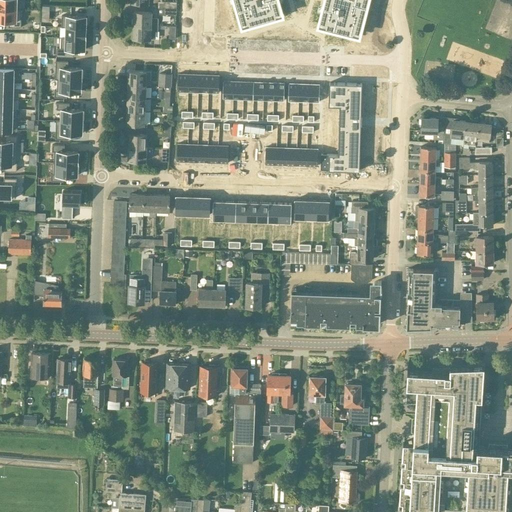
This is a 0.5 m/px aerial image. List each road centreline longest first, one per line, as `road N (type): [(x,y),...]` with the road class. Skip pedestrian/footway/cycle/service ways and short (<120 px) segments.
road 1 (residential): [(395,186),(99,176)]
road 2 (tertiary): [(390,343),(94,334)]
road 3 (residential): [(403,62),(196,56)]
road 4 (unclassified): [(381,511),(390,343)]
road 5 (residential): [(94,334),(99,176)]
road 6 (unclassified): [(390,343),(395,186)]
road 7 (residential): [(99,176),(103,53)]
road 8 (tertiary): [(390,343),(511,341)]
